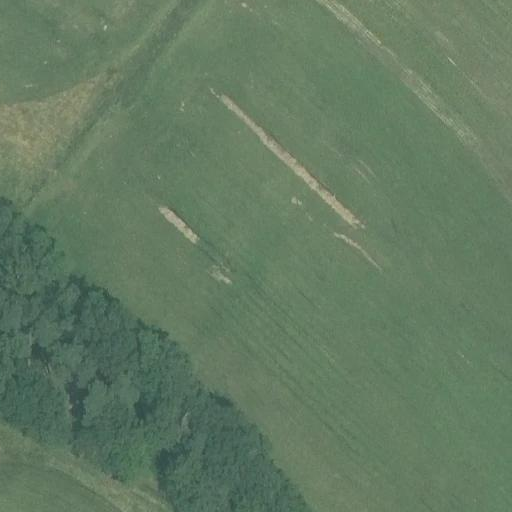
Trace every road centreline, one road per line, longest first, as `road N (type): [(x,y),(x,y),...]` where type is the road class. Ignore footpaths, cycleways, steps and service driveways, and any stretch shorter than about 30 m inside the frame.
road 1 (track): [(0,378),(98,445),(0,411)]
road 2 (track): [(98,445),(198,511)]
